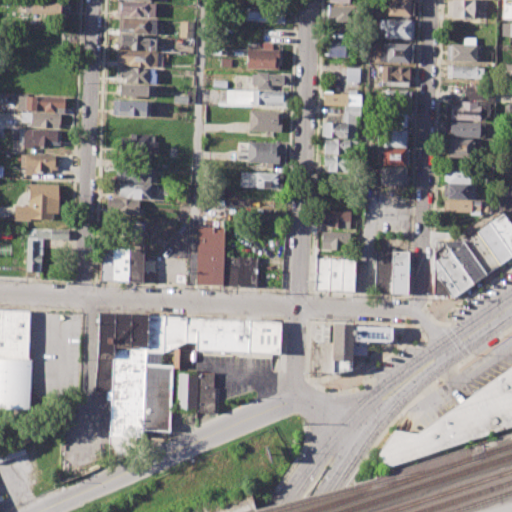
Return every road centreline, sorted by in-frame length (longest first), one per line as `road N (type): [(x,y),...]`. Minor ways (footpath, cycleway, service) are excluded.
road 1 (residential): [(311,0),(300,400)]
road 2 (residential): [(352,427),(300,400),(47,511)]
road 3 (residential): [(429,0),(419,315)]
road 4 (residential): [(0,297),(300,310)]
road 5 (residential): [(94,0),(85,300)]
road 6 (secondary): [(511,295),(352,427)]
road 7 (residential): [(300,310),(419,315),(449,342)]
